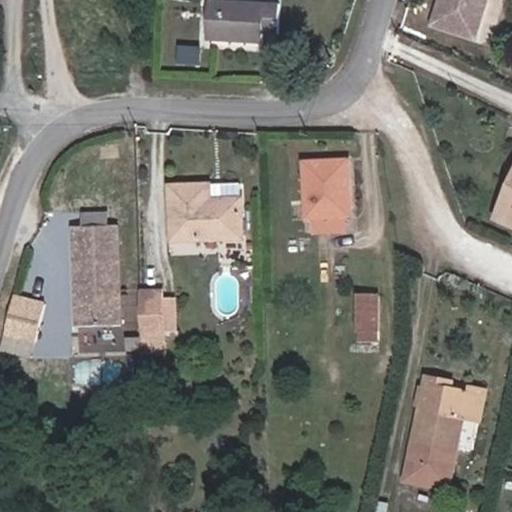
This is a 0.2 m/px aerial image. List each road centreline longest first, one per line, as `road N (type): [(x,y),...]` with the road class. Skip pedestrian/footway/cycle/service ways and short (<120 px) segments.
road 1 (unclassified): [(364,95),(295,112),(163,107),(70,136)]
road 2 (residential): [(511,267),(487,256),(444,213),(403,127),(364,95)]
road 3 (unclassified): [(70,136),(18,183),(0,257)]
